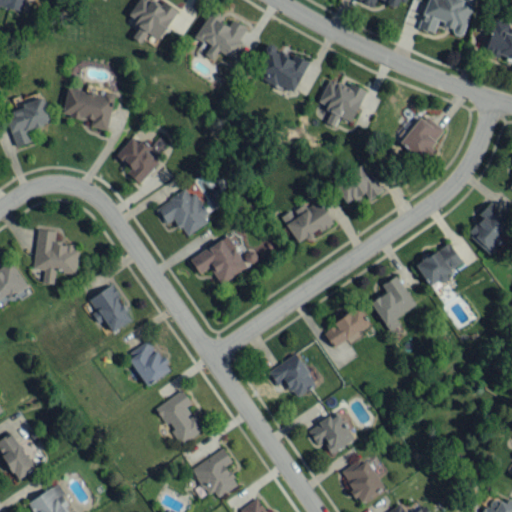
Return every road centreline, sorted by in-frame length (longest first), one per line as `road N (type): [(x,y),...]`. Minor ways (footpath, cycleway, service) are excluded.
road 1 (residential): [(315,511),(95,198),(41,185),(0,210)]
road 2 (residential): [(493,96),(473,158),(439,197),(211,355)]
road 3 (residential): [(277,0),(412,75),(511,101)]
